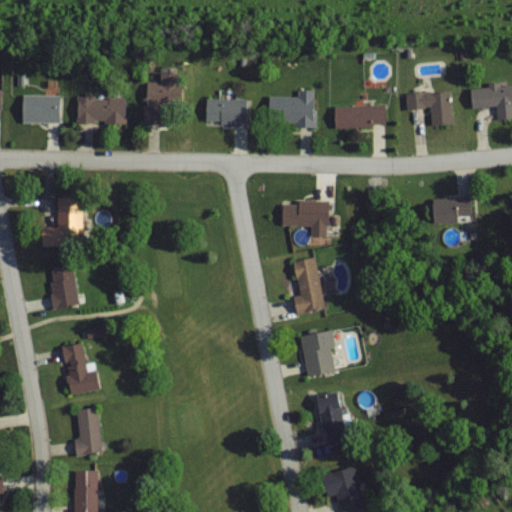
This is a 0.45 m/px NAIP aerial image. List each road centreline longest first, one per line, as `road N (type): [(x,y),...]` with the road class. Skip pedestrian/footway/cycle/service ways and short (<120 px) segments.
road 1 (residential): [(511,154),(401,165),(0,159)]
road 2 (residential): [(300,511),(238,162)]
road 3 (residential): [(42,511),(38,420),(0,229)]
